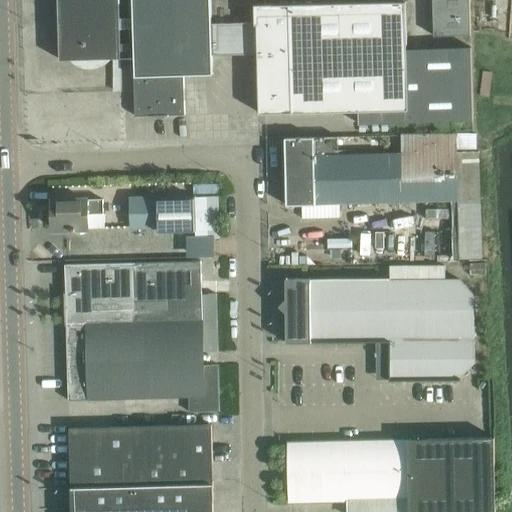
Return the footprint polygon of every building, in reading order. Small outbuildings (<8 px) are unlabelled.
[(57,0),(60,60),(121,58),(121,57),(130,57),(130,55),(129,44),(120,44),(120,30),(134,29),(133,19),(119,19),(118,0),(57,0)] [(210,0),(132,0),(133,19),(134,29),(134,55),(135,76),(134,76),(135,116),(151,116),(152,117),(168,116),(169,115),(185,115),(184,76),(213,75),(212,59),(212,55),(211,26),(211,24),(211,6),(210,0)] [(432,0),(434,36),(471,35),(469,0),(432,0)] [(255,25),(211,26),(212,55),(212,59),(258,58),(260,114),(359,111),(359,124),(473,120),(471,48),(407,50),(406,1),(255,5),(255,25)] [(314,137),(286,138),(287,205),(307,204),(458,200),(456,134),(402,135),(402,154),(339,155),(338,137),(314,137)] [(218,196),(131,199),(132,227),(158,227),(159,232),(194,231),(195,239),(219,238),(218,196)] [(88,214),(103,213),(103,200),(53,201),(54,229),(74,229),(88,228),(88,214)] [(66,303),(62,303),(63,348),(67,348),(68,400),(189,397),(189,412),(212,412),(217,411),(219,411),(218,365),(204,365),(204,352),(218,352),(218,351),(217,294),(216,294),(202,294),(201,261),(65,265),(66,303)] [(445,265),(390,266),(391,280),(445,279),(445,265)] [(390,355),(390,381),(460,378),(475,363),(474,294),(459,279),(445,279),(391,280),(309,281),(309,279),(286,279),(286,343),(372,342),(372,347),(381,355),(390,355)] [(72,507),(214,503),(212,425),(70,428),(72,507)] [(409,500),(409,511),(495,511),(494,437),(308,442),(288,443),(290,502),(409,500)] [(214,511),(214,503),(72,507),(71,511),(214,511)]
